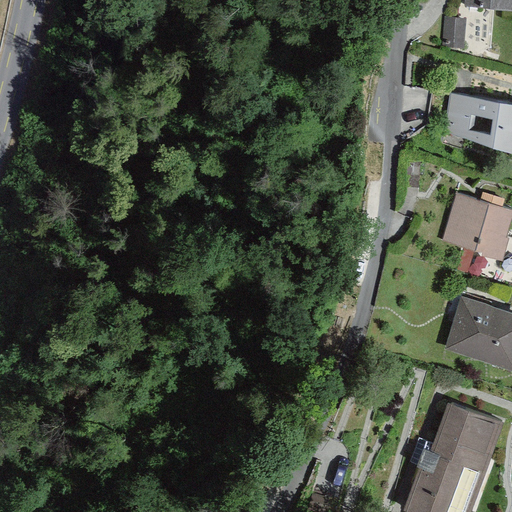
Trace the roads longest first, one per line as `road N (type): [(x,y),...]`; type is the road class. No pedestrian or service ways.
road 1 (residential): [(401,0),(379,251),(340,379),(279,511)]
road 2 (tertiary): [(0,118),(29,0)]
